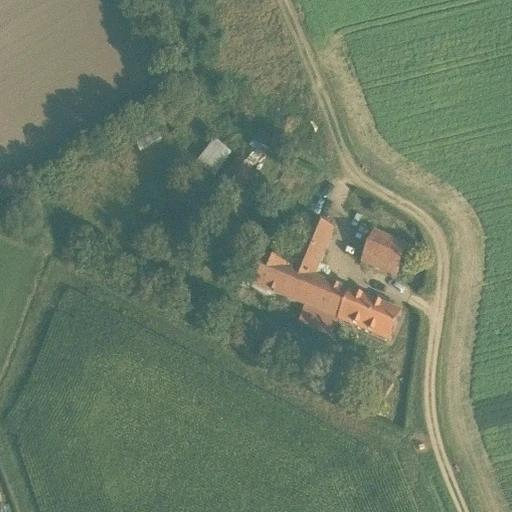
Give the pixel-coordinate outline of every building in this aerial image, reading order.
[(216,177),(233,153),(216,140),(198,165),(216,177)] [(238,200),(254,169),(238,161),(222,192),(238,200)] [(314,273),(332,231),(307,221),(288,266),(276,262),(256,254),(244,282),(390,344),(401,316),(314,277),(314,273)] [(396,280),(409,249),(374,234),(363,264),(396,280)] [(375,415),(393,387),(377,376),(359,404),(375,415)]
